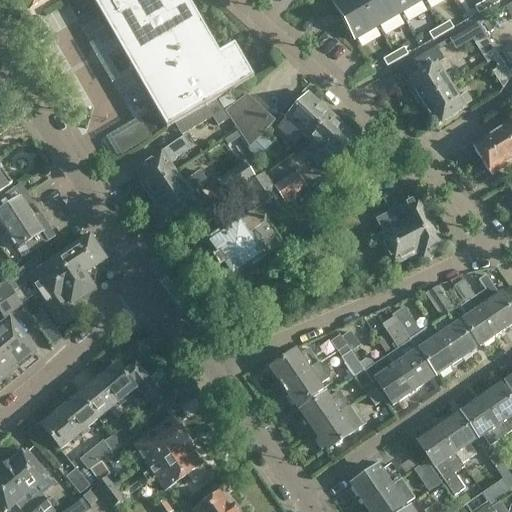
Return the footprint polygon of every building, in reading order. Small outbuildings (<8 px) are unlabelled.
[(23,0),(29,10),(46,0),(50,0),(52,1),(53,0),(23,0)] [(175,124),(217,100),(253,79),(234,46),(219,55),(187,0),(172,0),(168,3),(166,0),(91,0),(114,39),(101,47),(107,57),(120,50),(166,129),(175,124)] [(354,41),(378,28),(361,0),(341,0),(333,5),(354,41)] [(392,0),(361,0),(378,28),(400,14),(392,0)] [(392,0),(400,14),(423,1),(422,0),(392,0)] [(487,0),(485,1),(489,9),(499,3),(497,0),(487,0)] [(485,1),(474,7),(478,15),(489,9),(485,1)] [(449,22),(439,28),(443,35),(453,29),(449,22)] [(433,41),(443,35),(439,28),(428,34),(433,41)] [(486,63),(492,59),(498,55),(489,41),(474,44),(486,63)] [(403,48),(393,54),(397,61),(408,55),(403,48)] [(387,67),(397,61),(393,54),(383,60),(387,67)] [(511,76),(498,55),(492,59),(498,68),(491,72),(502,89),(511,76)] [(436,63),(407,82),(413,93),(411,94),(417,104),(420,103),(420,104),(450,85),(449,85),(450,81),(447,76),(443,75),(442,73),(450,68),(444,59),(436,64),(436,63)] [(450,85),(420,104),(435,127),(465,109),(464,107),(471,102),(466,94),(458,98),(457,97),(458,94),(454,88),(451,87),(450,85)] [(230,94),(221,99),(226,107),(234,103),(230,94)] [(303,136),(307,140),(330,115),(308,95),(277,128),(295,145),(303,136)] [(249,148),(262,135),(275,122),(247,96),(225,112),(249,148)] [(217,100),(175,124),(182,135),(213,117),(218,126),(229,120),(217,100)] [(355,138),(330,115),(307,140),(312,145),(304,153),(324,172),(355,138)] [(511,120),(472,146),(482,161),(511,141),(511,120)] [(131,148),(122,132),(111,139),(120,155),(131,148)] [(144,190),(148,190),(149,192),(175,173),(169,164),(191,149),(183,138),(135,171),(141,181),(141,185),(144,190)] [(511,141),(482,161),(491,176),(511,162),(511,141)] [(244,163),(217,182),(228,198),(245,186),(255,179),(264,173),(253,157),(244,163)] [(1,171),(1,170),(0,168),(0,192),(11,185),(1,171)] [(175,173),(149,192),(150,193),(149,196),(152,201),(156,202),(158,204),(150,209),(163,228),(188,210),(194,219),(201,214),(196,205),(197,205),(190,195),(207,183),(200,172),(182,184),(175,173)] [(260,207),(205,244),(214,258),(213,259),(220,269),(221,267),(230,281),(276,250),(283,245),(265,219),(286,205),(274,188),(264,173),(255,179),(245,186),(260,207)] [(296,173),(274,188),(286,205),(289,210),(311,195),(296,173)] [(311,195),(289,210),(302,229),(342,202),(329,182),(311,195)] [(0,225),(16,250),(25,245),(30,254),(55,238),(20,185),(14,189),(0,198),(0,225)] [(419,252),(420,254),(428,257),(440,250),(442,242),(435,228),(419,197),(398,209),(406,224),(379,238),(393,266),(419,252)] [(89,238),(35,274),(28,279),(36,292),(77,265),(84,275),(96,277),(97,271),(95,268),(105,261),(89,238)] [(65,325),(74,318),(75,311),(71,305),(93,290),(91,286),(94,284),(96,277),(84,275),(77,265),(36,292),(58,323),(65,325)] [(25,284),(29,281),(28,279),(21,269),(0,284),(0,291),(8,286),(9,286),(13,292),(25,284)] [(504,332),(504,331),(511,325),(511,310),(501,295),(499,297),(486,276),(479,281),(486,291),(475,298),(500,335),(504,332)] [(500,335),(475,298),(464,281),(454,288),(465,304),(460,308),(467,318),(463,321),(480,347),(495,337),(495,338),(500,335)] [(22,305),(20,302),(13,292),(9,286),(8,286),(0,291),(0,293),(13,312),(22,305)] [(456,364),(460,361),(460,360),(475,350),(458,324),(454,327),(447,317),(454,313),(437,288),(426,295),(442,320),(431,327),(456,364)] [(0,314),(3,319),(13,312),(0,293),(0,314)] [(20,302),(22,305),(30,317),(41,310),(31,295),(20,302)] [(393,317),(397,323),(401,329),(415,350),(419,351),(436,376),(451,366),(451,367),(456,364),(431,327),(420,334),(404,309),(393,317)] [(36,354),(9,322),(0,329),(0,345),(16,365),(24,359),(26,362),(36,354)] [(398,350),(388,357),(412,393),(417,390),(416,390),(431,380),(414,354),(415,350),(401,329),(389,336),(398,350)] [(341,339),(346,347),(351,353),(359,347),(350,334),(341,339)] [(346,347),(341,339),(340,337),(330,343),(337,353),(346,347)] [(11,375),(8,371),(16,365),(0,345),(0,379),(2,382),(11,375)] [(363,371),(351,353),(346,347),(337,353),(354,377),(363,371)] [(280,384),(280,385),(283,389),(319,364),(309,350),(299,356),(296,352),(270,369),(280,384)] [(388,357),(364,373),(372,384),(376,381),(392,406),(407,396),(408,397),(412,393),(388,357)] [(119,407),(126,401),(124,398),(135,389),(134,387),(136,385),(148,399),(158,391),(135,364),(123,374),(116,365),(97,381),(119,407)] [(319,364),(283,389),(286,393),(297,408),(322,390),(319,386),(329,379),(330,371),(327,367),(319,364)] [(363,390),(372,384),(364,373),(363,371),(354,377),(363,390)] [(97,381),(79,396),(98,419),(109,410),(111,413),(116,419),(123,413),(119,407),(97,381)] [(485,397),(485,396),(480,399),(504,436),(511,430),(511,404),(500,387),(485,397)] [(366,395),(374,407),(383,401),(375,389),(366,395)] [(310,427),(309,428),(313,432),(349,408),(338,393),(328,400),(325,395),(300,413),(310,427)] [(81,438),(89,432),(86,429),(98,419),(79,396),(60,411),(81,438)] [(483,436),(490,446),(504,436),(480,399),(475,403),(476,403),(461,413),(478,439),(483,436)] [(316,436),(326,451),(366,424),(359,414),(355,416),(349,408),(313,432),(316,437),(316,436)] [(60,411),(41,427),(60,451),(71,441),(74,444),(81,438),(60,411)] [(441,426),(436,429),(461,465),(476,455),(469,445),(473,442),(456,417),(441,427),(441,426)] [(191,449),(192,448),(173,421),(133,447),(163,491),(187,476),(193,485),(207,476),(201,467),(202,466),(191,449)] [(112,437),(119,448),(137,435),(130,425),(112,437)] [(461,465),(436,429),(432,432),(432,433),(418,443),(454,496),(464,490),(454,475),(464,468),(461,465)] [(111,454),(119,448),(112,437),(104,443),(111,454)] [(2,468),(38,511),(53,511),(50,508),(51,507),(40,495),(41,489),(49,482),(46,479),(47,478),(25,452),(23,455),(18,454),(2,468)] [(488,459),(494,469),(501,464),(495,454),(488,459)] [(361,501),(360,501),(363,506),(401,480),(391,465),(381,472),(378,468),(351,486),(361,501)] [(38,511),(2,468),(0,469),(0,510),(1,511),(6,511),(15,504),(21,511),(38,511)] [(75,470),(66,478),(79,495),(89,487),(75,470)] [(421,483),(431,496),(444,487),(434,474),(421,483)] [(95,484),(104,496),(115,488),(106,476),(95,484)] [(401,480),(363,506),(367,511),(367,510),(368,511),(395,511),(404,506),(414,499),(401,480)] [(502,498),(510,493),(502,480),(494,486),(502,498)] [(66,490),(65,497),(69,502),(78,495),(71,486),(66,490)] [(115,488),(104,496),(113,508),(124,499),(115,488)] [(97,501),(90,492),(83,498),(90,507),(97,501)] [(235,511),(233,508),(232,508),(221,493),(195,511),(193,511),(235,511)] [(169,511),(172,510),(165,499),(155,505),(159,511),(169,511)] [(84,511),(88,509),(82,501),(75,506),(79,511),(84,511)] [(505,511),(499,502),(492,507),(494,511),(505,511)]
